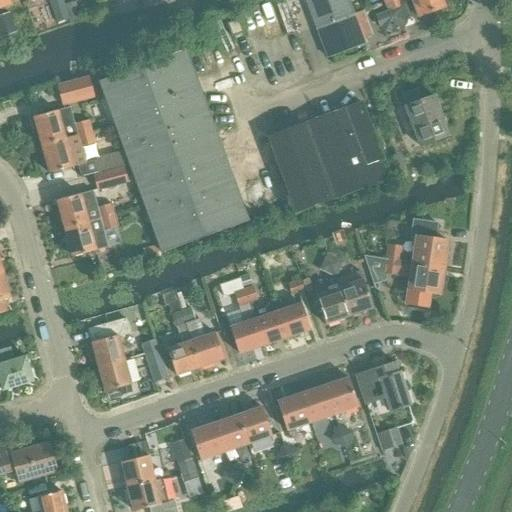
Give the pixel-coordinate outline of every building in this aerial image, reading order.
[(0,0),(0,9),(11,6),(9,0),(0,0)] [(62,0),(52,0),(49,1),(57,24),(69,20),(62,0)] [(306,0),(317,27),(354,13),(349,0),(306,0)] [(387,11),(376,15),(380,27),(392,32),(404,28),(410,16),(422,22),(436,17),(434,10),(445,6),(444,4),(443,0),(388,0),(384,2),(387,11)] [(9,13),(0,16),(0,38),(16,33),(9,13)] [(328,58),(366,44),(354,13),(317,27),(328,58)] [(233,37),(244,33),(240,20),(228,24),(233,37)] [(162,252),(248,220),(187,51),(101,83),(162,252)] [(59,86),(64,105),(95,97),(89,78),(59,86)] [(435,97),(423,102),(418,89),(403,95),(407,107),(406,108),(421,147),(449,137),(435,97)] [(296,214),(390,179),(362,103),(268,138),(296,214)] [(42,146),(92,132),(89,121),(75,124),(71,108),(35,118),(42,146)] [(82,148),(95,144),(92,132),(42,146),(50,174),(78,166),(82,178),(101,172),(97,160),(86,163),(82,148)] [(98,191),(129,182),(125,167),(94,176),(98,191)] [(112,204),(98,208),(94,191),(57,201),(65,229),(89,223),(101,219),(101,218),(108,216),(108,219),(115,217),(115,216),(115,215),(112,204)] [(105,231),(118,227),(115,215),(115,216),(115,217),(108,219),(108,216),(101,218),(101,219),(89,223),(65,229),(73,257),(109,247),(105,231)] [(415,221),(412,238),(417,238),(413,263),(444,268),(448,242),(436,240),(438,224),(415,221)] [(389,246),(387,260),(401,262),(403,248),(389,246)] [(327,254),(324,261),(340,270),(344,262),(327,254)] [(387,260),(365,256),(374,285),(387,281),(388,274),(395,276),(409,278),(407,292),(405,304),(428,308),(429,296),(430,294),(439,295),(440,295),(440,294),(444,268),(413,263),(401,262),(387,260)] [(324,261),(319,271),(336,279),(340,270),(324,261)] [(0,301),(12,299),(4,271),(0,271),(0,314),(3,313),(0,301)] [(362,272),(337,281),(340,288),(350,317),(374,309),(365,280),(362,272)] [(240,279),(220,286),(224,298),(234,295),(244,324),(231,328),(240,354),(264,346),(255,320),(254,320),(249,304),(250,304),(245,290),(243,290),(240,279)] [(301,281),(287,285),(291,296),(304,291),(301,281)] [(245,290),(250,304),(258,301),(253,287),(245,290)] [(340,288),(317,296),(327,325),(350,317),(340,288)] [(174,294),(163,298),(165,306),(168,308),(175,328),(176,328),(179,336),(178,337),(181,345),(168,349),(177,376),(200,368),(181,311),(180,311),(174,294)] [(303,304),(278,312),(287,338),(311,330),(303,304)] [(191,308),(181,311),(200,368),(225,359),(216,333),(205,337),(199,320),(195,321),(191,308)] [(278,312),(255,320),(264,346),(287,338),(278,312)] [(119,337),(131,334),(127,319),(104,325),(107,339),(92,343),(99,367),(125,359),(119,337)] [(154,341),(143,345),(146,354),(158,349),(156,341),(154,341)] [(27,356),(15,360),(11,348),(0,351),(0,378),(0,379),(4,391),(35,382),(27,356)] [(158,349),(146,354),(155,381),(168,377),(158,349)] [(105,392),(132,384),(125,359),(99,367),(105,392)] [(401,372),(399,372),(396,362),(357,375),(366,404),(386,397),(391,412),(412,405),(401,372)] [(349,378),(325,386),(335,415),(359,407),(349,378)] [(325,386),(302,394),(312,423),(322,419),(335,415),(325,386)] [(302,394),(278,402),(288,431),(310,423),(312,423),(302,394)] [(249,444),(273,436),(263,407),(239,416),(249,444)] [(225,452),(249,444),(239,416),(216,423),(225,452)] [(201,460),(225,452),(216,423),(192,432),(201,460)] [(383,451),(403,444),(398,428),(377,435),(383,451)] [(191,459),(185,440),(171,445),(177,464),(191,459)] [(57,458),(54,458),(50,443),(14,453),(12,445),(0,448),(0,474),(17,470),(20,482),(58,472),(57,467),(58,465),(57,458)] [(128,486),(155,480),(149,455),(122,462),(128,486)] [(192,460),(179,464),(182,473),(195,469),(192,460)] [(195,469),(182,473),(186,483),(191,498),(203,494),(198,479),(195,469)] [(177,511),(175,501),(169,502),(163,478),(155,480),(128,486),(134,511),(150,507),(150,511),(177,511)] [(66,511),(62,492),(38,497),(41,511),(66,511)]
